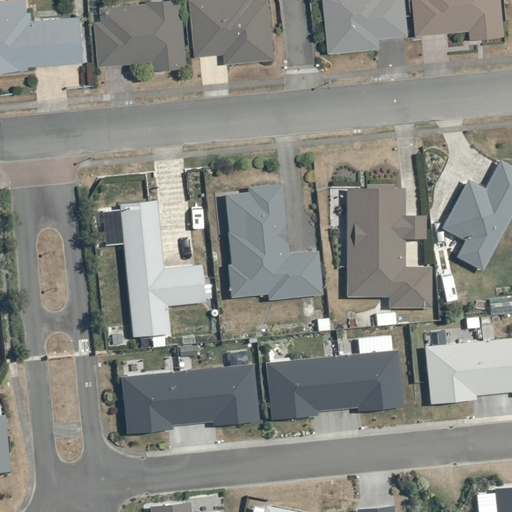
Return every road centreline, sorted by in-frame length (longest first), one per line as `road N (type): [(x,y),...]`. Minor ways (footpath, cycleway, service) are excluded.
road 1 (residential): [(52,136),(511,90)]
road 2 (residential): [(511,440),(91,475)]
road 3 (residential): [(52,136),(91,475)]
road 4 (residential): [(47,480),(11,141)]
